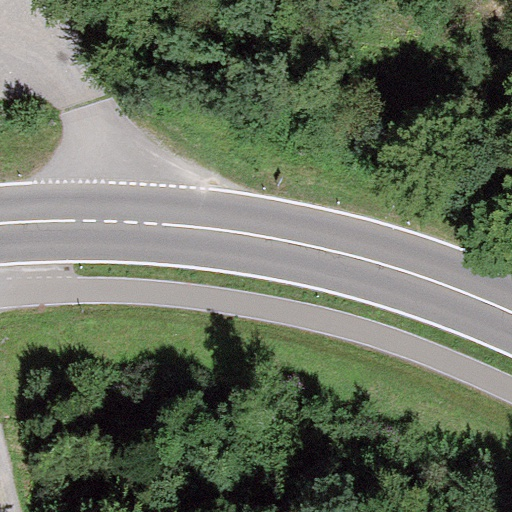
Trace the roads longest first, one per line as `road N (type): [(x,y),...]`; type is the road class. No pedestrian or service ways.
road 1 (primary): [(0,223),(102,221),(257,234),(393,266),(511,312)]
road 2 (track): [(41,0),(93,135),(102,221)]
